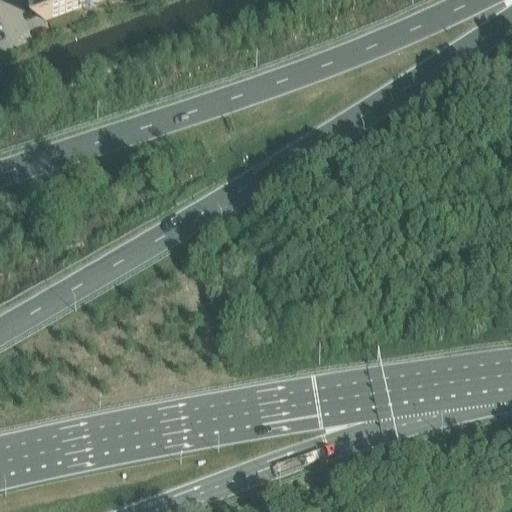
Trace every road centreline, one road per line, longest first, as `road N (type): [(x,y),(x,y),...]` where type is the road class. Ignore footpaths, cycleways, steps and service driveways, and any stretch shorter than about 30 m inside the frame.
road 1 (trunk): [(511,18),(0,332)]
road 2 (trunk): [(0,463),(316,403),(511,376)]
road 3 (trunk): [(479,0),(258,90),(0,175)]
road 4 (trunk): [(154,511),(511,387)]
